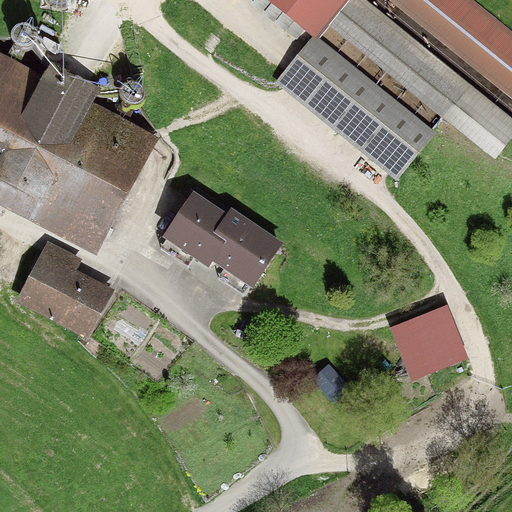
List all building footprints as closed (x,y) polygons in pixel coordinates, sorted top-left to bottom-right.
[(268,0),(313,36),(317,39),(319,37),(329,25),(348,0),(268,0)] [(511,138),(511,118),(365,0),(348,0),(329,25),(495,159),(511,138)] [(511,30),(474,0),(390,0),(511,98),(511,30)] [(13,43),(16,46),(20,48),(25,48),(29,47),(33,45),(35,41),(37,37),(37,33),(36,29),(33,25),(29,23),(25,22),(21,22),(17,24),(13,27),(11,31),(10,35),(11,39),(13,43)] [(437,131),(319,37),(317,39),(313,36),(275,83),(397,181),(437,131)] [(0,52),(0,203),(96,255),(160,138),(93,102),(100,90),(50,63),(43,76),(0,52)] [(122,101),(125,104),(129,106),(134,106),(138,105),(142,103),(144,100),(146,95),(146,91),(144,87),(142,83),(138,81),(134,80),(130,80),(126,82),(122,85),(120,89),(119,93),(120,97),(122,101)] [(227,213),(194,191),(163,237),(167,240),(194,258),(209,268),(213,262),(224,269),(250,285),(253,288),(284,242),(232,207),(227,213)] [(194,258),(167,240),(161,249),(188,267),(194,258)] [(82,259),(48,241),(16,302),(88,340),(115,290),(77,269),(82,259)] [(250,285),(224,269),(218,278),(244,295),(250,285)] [(447,305),(391,328),(412,381),(469,359),(447,305)] [(360,393),(328,364),(311,382),(342,411),(360,393)]
